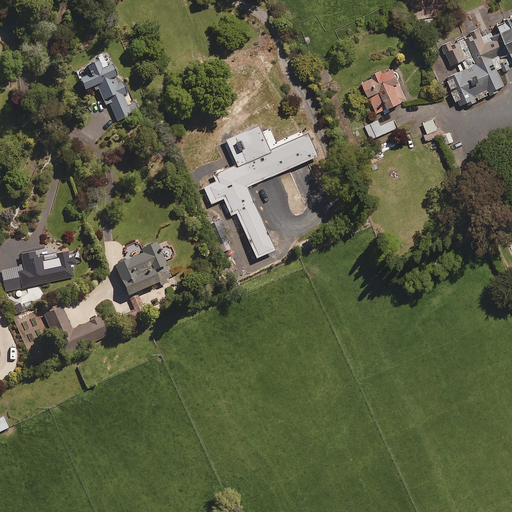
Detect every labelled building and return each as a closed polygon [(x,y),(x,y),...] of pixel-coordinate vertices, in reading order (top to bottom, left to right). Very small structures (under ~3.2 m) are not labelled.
[(511,14),(495,22),(511,59),(511,14)] [(511,72),(486,17),(443,37),(469,93),(511,73),(511,72)] [(103,71),(100,65),(89,69),(92,77),(81,82),(85,93),(98,88),(106,106),(110,105),(117,122),(139,113),(135,103),(127,106),(123,96),(127,94),(122,82),(120,83),(113,67),(103,71)] [(390,113),(389,111),(409,103),(395,69),(382,74),(381,71),(372,74),(375,79),(365,84),(377,114),(384,111),(386,115),(390,113)] [(398,129),(395,120),(381,126),(379,120),(366,126),(371,140),(398,129)] [(430,146),(428,141),(440,136),(434,120),(424,124),(426,126),(415,131),(422,149),(430,146)] [(249,199),(232,187),(227,177),(257,163),(242,131),(211,146),(210,145),(193,152),(203,174),(208,172),(217,192),(211,195),(215,203),(227,208),(249,199)] [(454,143),(450,132),(444,135),(447,145),(454,143)] [(176,256),(171,245),(169,246),(167,241),(142,252),(139,244),(127,249),(131,259),(115,265),(128,298),(160,285),(161,288),(169,284),(168,281),(172,280),(164,261),(176,256)] [(229,242),(216,247),(220,256),(232,252),(229,242)] [(77,250),(68,252),(68,250),(42,255),(42,252),(19,257),(26,288),(74,278),(71,267),(77,266),(76,260),(79,259),(77,250)] [(24,286),(21,271),(2,274),(6,290),(24,286)] [(72,331),(64,311),(47,318),(63,356),(108,337),(100,319),(72,331)]
